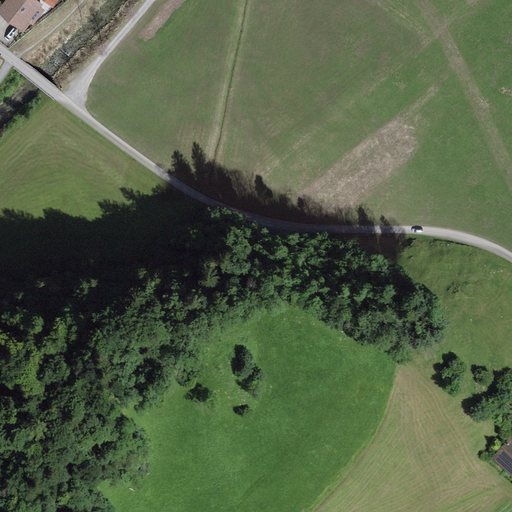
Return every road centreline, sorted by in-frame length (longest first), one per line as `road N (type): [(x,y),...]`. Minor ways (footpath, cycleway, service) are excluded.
road 1 (residential): [(311,231),(220,207),(160,175),(0,50)]
road 2 (track): [(150,0),(69,103)]
